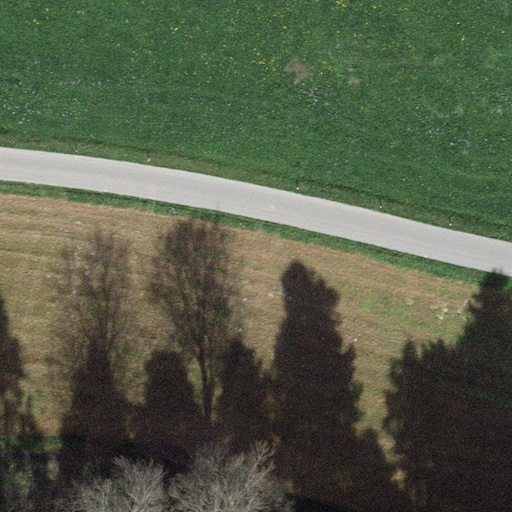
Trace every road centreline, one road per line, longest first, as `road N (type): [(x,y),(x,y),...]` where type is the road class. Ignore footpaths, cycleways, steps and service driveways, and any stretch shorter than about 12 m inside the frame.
road 1 (track): [(0,166),(180,188),(511,261)]
road 2 (track): [(277,511),(0,452)]
